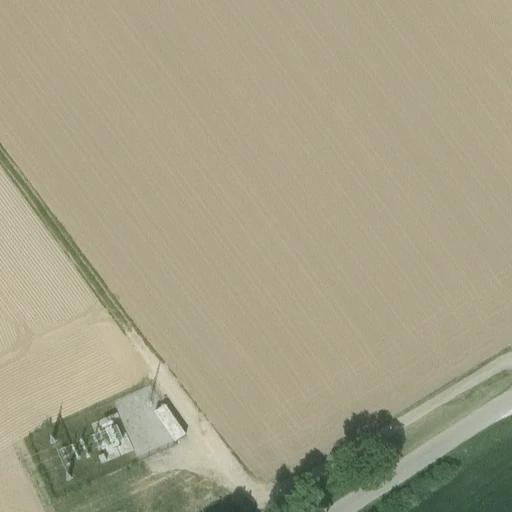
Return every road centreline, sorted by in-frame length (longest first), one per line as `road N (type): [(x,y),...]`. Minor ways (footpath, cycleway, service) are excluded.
road 1 (track): [(0,150),(242,479),(278,493)]
road 2 (track): [(511,359),(278,493)]
road 3 (unclassified): [(341,511),(511,400)]
